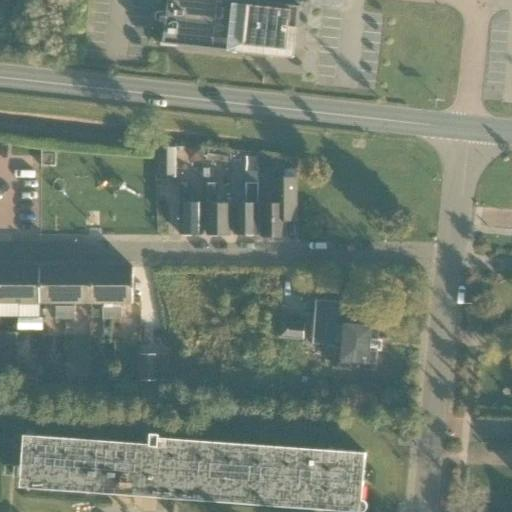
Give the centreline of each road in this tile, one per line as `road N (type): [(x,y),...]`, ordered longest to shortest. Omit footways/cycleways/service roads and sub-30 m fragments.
road 1 (primary): [(466,130),(0,78)]
road 2 (residential): [(451,251),(0,250)]
road 3 (tertiary): [(422,511),(451,251)]
